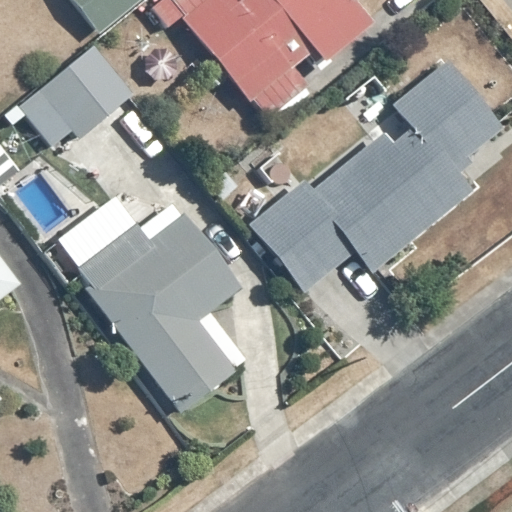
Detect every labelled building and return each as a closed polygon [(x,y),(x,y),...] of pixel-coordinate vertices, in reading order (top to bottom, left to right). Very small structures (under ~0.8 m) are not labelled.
[(142,0),(67,0),(96,36),(142,0)] [(365,25),(345,0),(150,0),(144,5),(158,23),(175,10),(256,117),(299,85),(286,68),(305,53),(313,64),(365,25)] [(128,97),(87,45),(13,104),(54,156),(128,97)] [(503,129),(446,59),(394,101),(404,114),(311,189),(303,179),(248,224),(303,293),(354,252),(372,273),(472,192),(454,169),(503,129)] [(138,250),(101,203),(48,245),(182,413),(250,360),(211,311),(243,285),(185,212),(138,250)] [(0,299),(15,288),(0,269),(0,299)]
